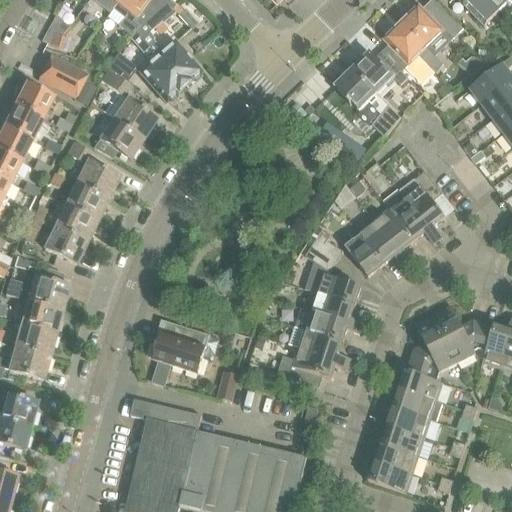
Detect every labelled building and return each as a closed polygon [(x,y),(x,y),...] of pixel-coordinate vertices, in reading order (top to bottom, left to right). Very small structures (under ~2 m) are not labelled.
[(164,0),(119,0),(116,5),(111,11),(123,20),(118,28),(130,37),(134,33),(149,14),(152,16),(164,0)] [(174,8),(164,0),(152,16),(149,14),(134,33),(182,91),(190,84),(194,85),(200,80),(199,77),(200,76),(176,48),(172,52),(169,48),(163,52),(160,49),(158,50),(151,42),(153,40),(148,35),(160,24),(161,25),(174,15),(171,11),(174,8)] [(454,0),(483,31),(500,15),(485,0),(454,0)] [(511,0),(485,0),(500,15),(506,22),(511,16),(511,10),(508,7),(511,3),(511,0)] [(420,8),(401,26),(441,68),(446,60),(432,44),(442,35),(450,43),(462,33),(434,4),(424,13),(420,8)] [(174,8),(171,11),(174,15),(177,18),(182,13),(176,6),(174,8)] [(56,50),(60,40),(69,28),(64,24),(55,17),(41,43),(48,47),(56,50)] [(435,75),(441,68),(401,26),(384,43),(408,68),(419,58),(435,75)] [(176,96),(182,91),(134,33),(130,37),(131,37),(129,40),(150,66),(139,75),(165,105),(167,104),(171,104),(175,101),(176,96)] [(65,53),(68,42),(60,40),(56,50),(65,53)] [(370,56),(353,73),(377,97),(394,81),(401,88),(407,82),(380,54),(374,60),(370,56)] [(106,70),(107,72),(124,85),(135,71),(116,56),(106,70)] [(470,94),(481,109),(511,85),(511,80),(506,73),(511,67),(511,59),(511,58),(499,68),(501,70),(470,94)] [(83,83),(86,79),(49,60),(36,83),(73,102),(83,83)] [(462,62),(457,66),(472,79),(477,75),(485,69),(479,62),(471,60),(465,65),(462,62)] [(131,90),(124,85),(107,72),(99,82),(123,100),(131,90)] [(359,115),(377,97),(353,73),(335,90),(359,115)] [(83,83),(73,102),(86,109),(96,90),(83,83)] [(24,85),(13,107),(41,121),(52,99),(24,85)] [(511,85),(481,109),(492,123),(511,108),(511,85)] [(443,101),(451,94),(446,87),(437,94),(443,101)] [(103,116),(112,122),(141,142),(154,122),(126,103),(124,105),(115,99),(103,116)] [(13,107),(2,128),(30,142),(41,121),(13,107)] [(511,108),(492,123),(503,138),(511,130),(511,108)] [(385,141),(400,122),(400,121),(388,109),(372,128),(384,141),(385,141)] [(66,134),(70,127),(57,120),(53,127),(66,134)] [(127,162),(141,142),(112,122),(98,143),(127,162)] [(2,128),(0,133),(0,154),(19,164),(30,142),(2,128)] [(511,130),(503,138),(511,149),(511,130)] [(42,149),(56,156),(60,147),(47,141),(42,149)] [(84,167),(74,187),(106,202),(117,179),(84,164),(89,154),(72,146),(67,158),(84,167)] [(463,152),(471,162),(479,156),(471,146),(463,152)] [(0,154),(0,181),(8,186),(19,164),(0,154)] [(481,154),(479,156),(471,162),(476,167),(485,160),(481,154)] [(31,170),(45,177),(50,168),(36,161),(31,170)] [(406,202),(405,202),(428,233),(424,236),(428,241),(437,234),(433,229),(444,221),(432,205),(441,198),(423,175),(400,194),(406,202)] [(54,176),(49,186),(58,190),(63,180),(54,176)] [(0,181),(0,201),(8,186),(0,181)] [(21,192),(34,199),(39,190),(26,183),(21,192)] [(74,187),(64,208),(95,224),(106,202),(74,187)] [(334,203),(341,212),(348,207),(339,196),(334,203)] [(405,202),(390,214),(413,245),(424,236),(428,233),(405,202)] [(11,213),(25,220),(29,212),(15,205),(11,213)] [(64,208),(53,230),(85,245),(95,224),(64,208)] [(37,209),(33,220),(42,224),(47,213),(37,209)] [(390,214),(374,226),(398,256),(393,260),(398,265),(407,258),(402,253),(413,245),(390,214)] [(38,234),(42,224),(33,220),(29,230),(38,234)] [(306,246),(311,249),(322,233),(325,230),(319,226),(314,234),(311,239),(309,241),(306,246)] [(374,226),(359,238),(383,268),(393,260),(398,256),(374,226)] [(4,227),(0,235),(14,242),(18,234),(4,227)] [(74,267),(85,245),(53,230),(43,251),(74,267)] [(322,233),(311,250),(334,265),(341,255),(328,246),(332,240),(322,233)] [(442,240),(437,234),(428,241),(432,247),(442,240)] [(367,280),(383,268),(359,238),(344,250),(367,280)] [(328,275),(334,265),(311,250),(301,265),(311,272),(315,266),(328,275)] [(0,257),(0,266),(7,270),(10,262),(0,257)] [(411,264),(407,258),(398,265),(402,271),(411,264)] [(321,278),(315,296),(354,309),(360,291),(321,278)] [(33,280),(26,303),(60,313),(66,289),(33,280)] [(8,285),(4,297),(14,300),(17,288),(8,285)] [(350,322),(354,309),(315,296),(309,314),(348,327),(346,333),(352,335),(356,324),(350,322)] [(26,303),(20,327),(54,336),(60,313),(26,303)] [(478,352),(486,355),(493,332),(472,325),(461,330),(451,310),(415,329),(425,349),(414,354),(407,375),(429,383),(434,367),(439,376),(475,357),(473,354),(478,352)] [(309,314),(303,333),(342,345),(346,333),(348,327),(309,314)] [(363,326),(356,324),(352,335),(359,337),(363,326)] [(154,348),(151,359),(154,360),(153,363),(158,365),(151,386),(164,390),(171,369),(197,376),(201,360),(208,362),(212,363),(218,344),(219,341),(209,339),(207,338),(167,327),(161,325),(154,348)] [(20,327),(14,350),(48,359),(54,336),(20,327)] [(482,366),(500,372),(511,335),(511,327),(510,327),(508,333),(494,329),(493,332),(486,355),(482,366)] [(289,348),(297,351),(336,364),(334,370),(340,372),(343,360),(338,358),(342,345),(303,333),(294,330),(289,348)] [(511,335),(500,372),(511,375),(511,335)] [(262,353),(266,341),(259,339),(255,350),(262,353)] [(41,383),(48,359),(14,350),(8,374),(41,383)] [(297,351),(293,363),(291,370),(322,380),(330,383),(334,370),(336,364),(297,351)] [(318,391),(322,380),(291,370),(293,363),(283,359),(277,377),(318,391)] [(350,362),(343,360),(340,372),(347,374),(350,362)] [(441,387),(429,383),(407,375),(403,374),(397,393),(435,405),(441,387)] [(224,375),(217,401),(232,405),(236,389),(239,379),(224,375)] [(441,407),(435,405),(397,393),(391,411),(429,423),(435,425),(441,407)] [(0,396),(0,421),(28,429),(35,405),(0,396)] [(189,511),(293,511),(296,505),(306,461),(198,435),(201,419),(134,403),(131,419),(148,423),(127,511),(179,511),(180,510),(189,511)] [(466,408),(463,415),(474,418),(476,411),(466,408)] [(313,429),(317,413),(307,411),(304,426),(313,429)] [(391,411),(386,429),(423,441),(429,423),(391,411)] [(472,424),(474,418),(463,415),(461,421),(472,424)] [(0,446),(22,452),(28,429),(0,421),(0,446)] [(386,429),(380,447),(417,459),(423,441),(386,429)] [(454,444),(452,450),(462,454),(464,448),(454,444)] [(380,447),(373,466),(411,478),(417,459),(380,447)] [(460,461),(462,454),(452,450),(449,457),(460,461)] [(405,497),(411,478),(373,466),(367,484),(405,497)] [(0,511),(7,511),(9,505),(15,481),(4,478),(5,473),(0,471),(0,511)] [(442,480),(439,488),(450,491),(452,484),(442,480)] [(448,497),(450,491),(439,488),(437,493),(448,497)]
